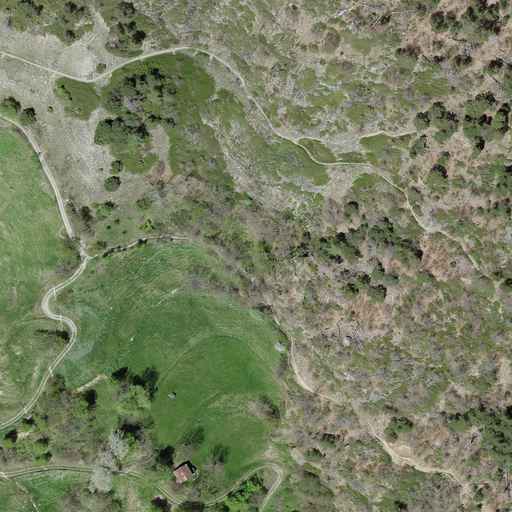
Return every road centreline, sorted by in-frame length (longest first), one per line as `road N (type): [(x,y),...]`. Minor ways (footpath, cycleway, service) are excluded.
road 1 (track): [(0,471),(68,465),(140,472),(186,504),(209,503),(243,476),(272,466),(275,476),(255,511)]
road 2 (track): [(84,255),(43,302),(71,332),(34,394),(0,426)]
road 3 (track): [(84,255),(26,137),(0,117)]
